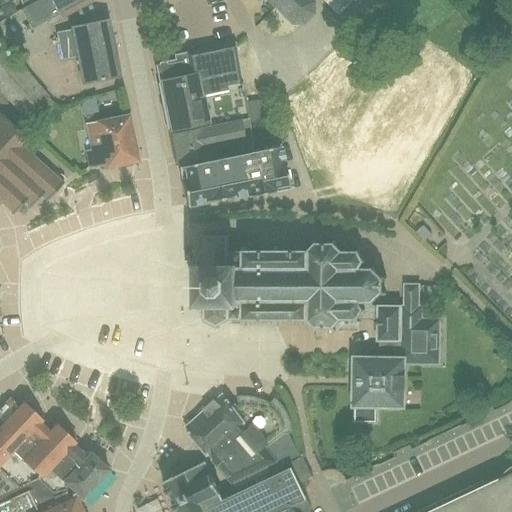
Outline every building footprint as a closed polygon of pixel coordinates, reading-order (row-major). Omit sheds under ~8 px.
[(38,0),(23,8),(20,10),(31,29),(85,0),(38,0)] [(265,0),(290,24),(302,24),(312,14),(312,2),(309,0),(265,0)] [(321,0),(337,15),(351,1),(349,0),(321,0)] [(86,83),(122,76),(110,20),(75,27),(75,28),(60,31),(66,60),(80,57),(86,83)] [(0,87),(26,117),(50,96),(0,39),(0,87)] [(249,124),(270,120),(272,120),(269,100),(246,104),(235,42),(184,53),(185,58),(160,63),(162,79),(161,80),(171,131),(207,124),(208,126),(249,119),(249,124)] [(109,166),(139,161),(130,117),(102,122),(97,95),(85,100),(95,149),(88,151),(91,167),(109,163),(109,166)] [(64,182),(26,147),(31,141),(0,114),(0,195),(17,211),(25,202),(31,207),(42,195),(47,200),(64,182)] [(273,141),(270,120),(249,124),(249,119),(208,126),(171,134),(177,164),(253,149),(252,144),(273,141)] [(183,165),(185,177),(180,178),(186,205),(187,205),(187,204),(205,200),(205,201),(233,196),(232,195),(247,192),(247,195),(247,196),(247,197),(274,191),(274,190),(286,188),(286,189),(288,189),(282,161),(281,161),(279,147),(279,146),(183,165)] [(377,319),(377,307),(374,304),(383,296),(386,296),(386,294),(382,293),(382,279),(386,279),(385,277),(381,277),(374,270),(374,267),(372,265),(370,270),(360,268),(363,263),(366,263),(363,261),(360,255),(360,252),(357,250),(357,252),(344,252),(344,247),(340,243),(335,240),(332,243),(318,243),(315,238),(311,240),(314,243),(309,250),(279,251),(279,246),(276,246),(275,251),(247,252),(247,246),(243,246),(243,252),(228,252),(228,238),(230,236),(228,234),(225,236),(206,236),(204,234),(205,238),(204,251),(201,251),(201,253),(204,253),(204,265),(196,265),(196,307),(205,306),(205,318),(202,319),(203,321),(207,321),(216,323),(215,326),(218,326),(230,319),(243,319),(243,326),(247,326),(247,320),(275,321),(275,326),(278,326),(279,320),(309,320),(312,327),(311,332),(314,333),(315,329),(333,329),(335,332),(358,332),(358,324),(361,321),(358,319),(377,319)] [(404,407),(405,364),(439,364),(439,319),(426,319),(426,307),(419,307),(419,285),(404,285),(404,307),(377,307),(377,319),(376,341),(379,341),(379,358),(355,357),(354,407),(356,407),(356,421),(376,421),(377,407),(404,407)] [(276,470),(301,458),(289,433),(293,431),(292,423),(291,420),(288,414),(285,408),(279,401),(275,398),(271,403),(269,402),(257,398),(254,397),(242,396),(237,397),(239,404),(233,407),(222,396),(185,428),(211,460),(205,463),(220,495),(242,485),(241,484),(254,477),(255,479),(275,469),(276,470)] [(0,496),(38,480),(53,494),(68,490),(69,488),(63,482),(87,456),(75,446),(77,443),(57,425),(50,431),(40,423),(42,420),(23,403),(19,407),(9,398),(0,408),(0,496)] [(90,453),(87,456),(63,482),(69,488),(81,500),(109,470),(90,453)] [(311,511),(310,511),(311,510),(305,497),(299,484),(313,477),(303,457),(301,458),(276,470),(275,469),(255,479),(254,477),(241,484),(242,485),(220,495),(205,463),(165,482),(164,485),(176,511),(311,511)] [(511,511),(511,473),(429,511),(511,511)] [(0,511),(82,511),(75,496),(68,490),(53,494),(38,480),(0,496),(0,511)]
